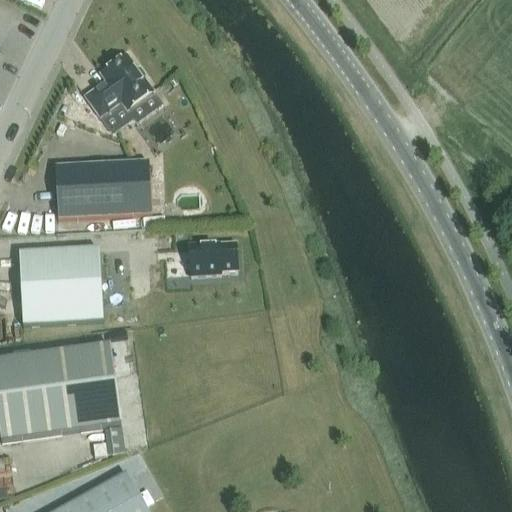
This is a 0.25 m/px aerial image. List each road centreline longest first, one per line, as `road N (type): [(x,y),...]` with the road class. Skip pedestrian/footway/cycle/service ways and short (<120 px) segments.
road 1 (secondary): [(511,375),(399,145),(294,0)]
road 2 (unclassified): [(69,0),(0,148)]
